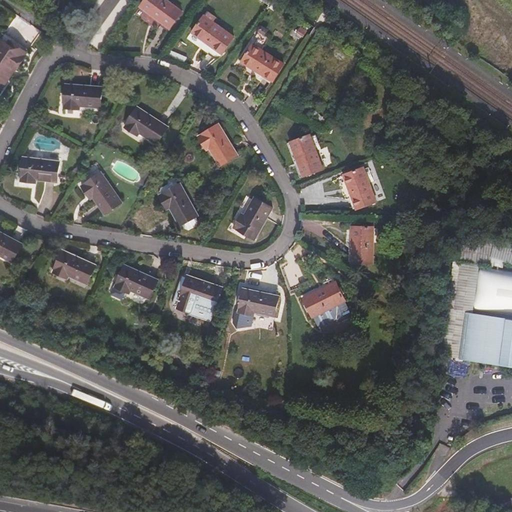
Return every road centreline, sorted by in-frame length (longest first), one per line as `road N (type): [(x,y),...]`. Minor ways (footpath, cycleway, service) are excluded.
road 1 (residential): [(0,149),(48,60),(69,53),(154,65),(196,80),(239,110),(293,200),(284,238),(246,260),(32,223)]
road 2 (primary): [(324,494),(0,334)]
road 3 (primary): [(97,396),(300,511)]
road 4 (trunk): [(511,435),(464,455),(421,496),(399,505)]
